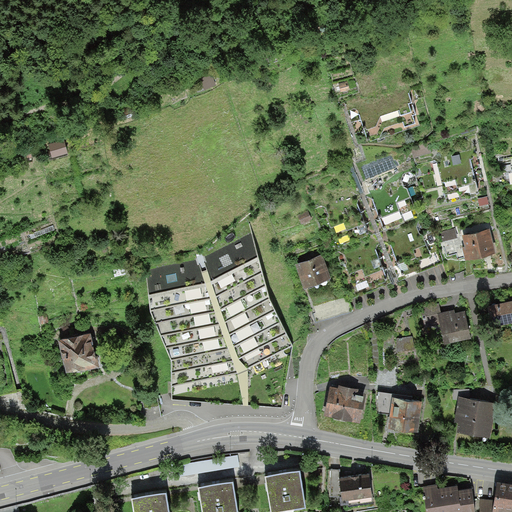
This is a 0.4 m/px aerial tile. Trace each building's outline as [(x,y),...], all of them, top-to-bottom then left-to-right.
[(211,72),(201,78),(207,89),(217,82),(211,72)] [(348,82),(339,84),(341,92),(350,89),(348,82)] [(376,104),(358,110),(370,142),(420,124),(404,83),(373,94),(376,104)] [(64,138),(50,142),(54,155),(68,151),(64,138)] [(430,144),(415,148),(417,157),(433,154),(430,144)] [(477,186),(469,159),(476,158),(473,147),(438,156),(446,183),(457,180),(460,190),(477,186)] [(31,148),(19,153),(22,160),(34,156),(31,148)] [(365,195),(400,282),(444,264),(426,220),(420,222),(398,168),(366,181),(371,193),(365,195)] [(370,291),(394,282),(358,187),(321,201),(355,290),(368,285),(370,291)] [(491,196),(479,198),(481,206),(492,203),(491,196)] [(456,228),(440,232),(443,242),(459,238),(456,228)] [(465,246),(462,247),(465,260),(495,253),(490,230),(463,236),(465,246)] [(172,359),(172,399),(282,408),(288,374),(293,346),(270,299),(253,233),(205,257),(196,260),(146,269),(151,311),(172,359)] [(296,265),(305,289),(331,280),(323,256),(296,265)] [(347,297),(314,307),(319,321),(351,311),(347,297)] [(511,301),(489,307),(494,327),(511,323),(511,301)] [(471,339),(466,311),(455,313),(455,311),(441,313),(439,303),(420,306),(425,328),(440,325),(443,345),(471,339)] [(47,313),(40,315),(41,321),(49,319),(47,313)] [(91,334),(59,341),(66,372),(82,369),(83,371),(101,368),(98,356),(96,357),(91,334)] [(413,337),(398,339),(397,352),(415,349),(413,337)] [(338,389),(332,387),(326,415),(360,422),(366,393),(358,392),(359,389),(339,385),(338,389)] [(453,400),(458,400),(454,419),(459,420),(456,431),(489,439),(497,404),(470,398),(470,389),(453,389),(453,400)] [(412,397),(378,392),(380,414),(390,415),(388,427),(417,432),(421,402),(411,401),(412,397)] [(238,455),(176,466),(178,477),(240,467),(238,455)] [(369,473),(340,477),(340,470),(331,470),(331,497),(341,497),(342,501),(372,497),(369,473)] [(300,471),(265,476),(270,511),(280,511),(306,508),(300,471)] [(237,511),(234,482),(198,488),(201,511),(237,511)] [(511,511),(511,484),(497,482),(494,500),(481,499),(481,511),(511,511)] [(437,484),(422,486),(426,511),(475,511),(472,488),(458,490),(457,487),(438,490),(437,484)] [(168,511),(166,494),(133,499),(134,511),(168,511)]
